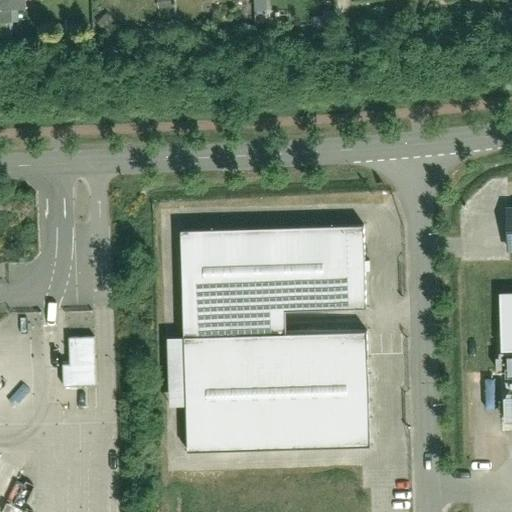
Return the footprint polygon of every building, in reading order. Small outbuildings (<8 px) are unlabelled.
[(24,0),(0,0),(0,32),(26,31),(24,0)] [(362,230),(185,235),(188,341),(285,339),(284,313),(364,311),(362,230)] [(500,349),(511,348),(511,294),(498,295),(500,349)] [(64,386),(96,385),(94,335),(69,336),(70,363),(64,363),(64,386)] [(285,339),(188,341),(190,455),(373,452),(371,337),(285,339)]
